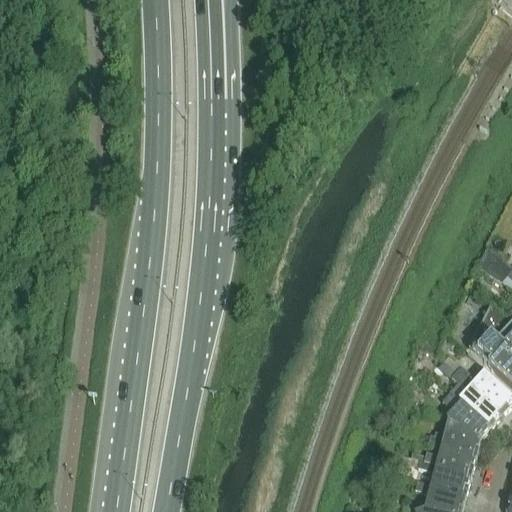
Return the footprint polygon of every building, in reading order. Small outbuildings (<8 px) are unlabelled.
[(502,287),(508,280),(511,275),(511,271),(487,252),(478,272),(502,287)] [(511,326),(492,310),(481,333),(505,354),(511,360),(511,326)] [(511,391),(511,360),(505,354),(481,333),(470,354),(511,391)] [(451,371),(503,418),(511,408),(511,400),(485,376),(476,387),(466,378),(449,363),(446,365),(452,370),(451,371)] [(468,395),(459,405),(490,433),(503,418),(451,371),(447,376),(459,386),(468,395)] [(481,442),(490,433),(459,405),(454,400),(454,401),(450,398),(442,407),(453,416),(447,423),(450,424),(481,442)] [(433,445),(443,448),(477,458),(481,442),(450,424),(445,441),(435,438),(433,445)] [(429,459),(428,466),(472,478),(477,458),(443,448),(440,462),(429,459)] [(466,500),(472,478),(428,466),(426,473),(436,477),(433,490),(466,500)] [(430,499),(426,511),(463,511),(466,500),(433,490),(418,486),(415,494),(430,499)]
